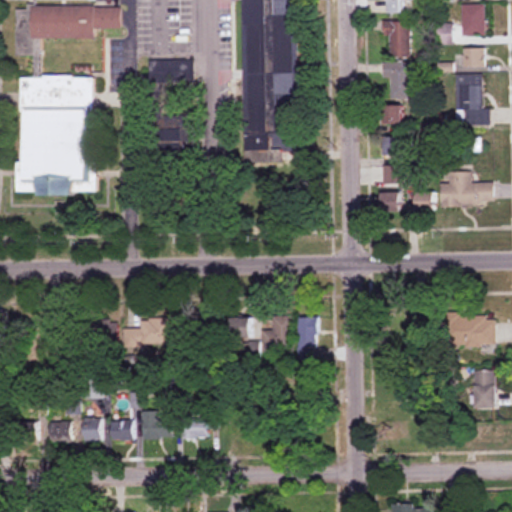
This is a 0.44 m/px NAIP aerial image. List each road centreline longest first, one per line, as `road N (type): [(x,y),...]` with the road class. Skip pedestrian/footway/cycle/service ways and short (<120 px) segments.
road 1 (residential): [(511,261),(0,274)]
road 2 (residential): [(355,511),(350,0)]
road 3 (residential): [(511,471),(0,476)]
